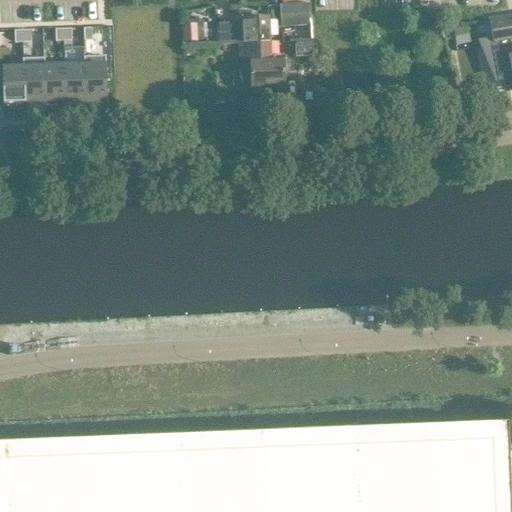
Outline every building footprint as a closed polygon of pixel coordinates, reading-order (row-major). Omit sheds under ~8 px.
[(310,4),(294,5),(296,25),(310,25),(311,24),(311,15),(310,4)] [(293,6),(281,7),(282,26),(294,26),(296,25),(294,5),(292,5),(293,6)] [(239,28),(221,29),(221,45),(240,44),(250,44),(269,43),(268,18),(251,18),(251,13),(239,14),(239,23),(239,28)] [(511,16),(490,20),(493,38),(493,39),(494,47),(491,47),(497,81),(511,78),(511,16)] [(198,25),(182,25),(183,42),(198,42),(198,25)] [(92,29),(84,29),(84,41),(92,41),(92,29)] [(64,30),(55,30),(56,42),(64,42),(64,30)] [(72,30),(64,30),(64,42),(72,42),(72,30)] [(23,31),(15,32),(15,44),(23,44),(23,31)] [(31,31),(23,31),(23,44),(31,43),(31,31)] [(312,40),(295,41),(295,43),(296,58),(313,57),(312,41),(312,40)] [(270,58),(269,43),(250,44),(252,91),(285,89),(283,57),(270,58)] [(85,58),(84,58),(84,63),(85,63),(86,104),(108,103),(106,57),(85,58)] [(24,60),(23,60),(23,69),(24,69),(25,106),(46,105),(44,64),(45,64),(45,59),(44,59),(24,60)] [(45,64),(44,64),(46,105),(66,104),(65,63),(45,64)] [(84,63),(65,63),(66,104),(86,104),(85,63),(84,63)] [(23,69),(3,70),(4,107),(25,106),(24,69),(23,69)] [(0,511),(511,511),(511,505),(511,477),(511,476),(511,452),(510,453),(510,451),(509,426),(238,437),(0,446),(0,511)]
